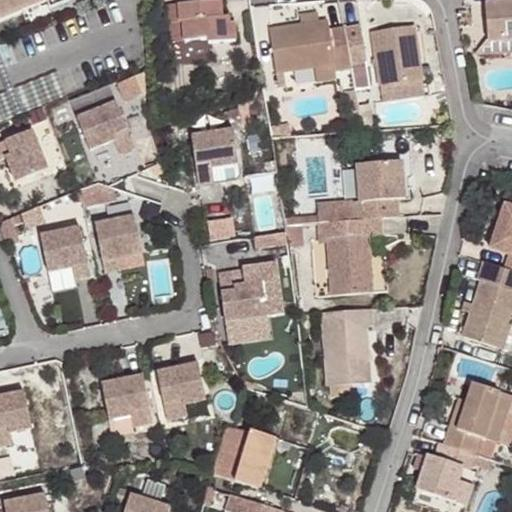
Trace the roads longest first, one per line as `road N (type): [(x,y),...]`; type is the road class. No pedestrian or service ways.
road 1 (residential): [(375,511),(474,140)]
road 2 (residential): [(165,209),(184,227),(192,315),(34,349)]
road 3 (residential): [(474,140),(432,0)]
